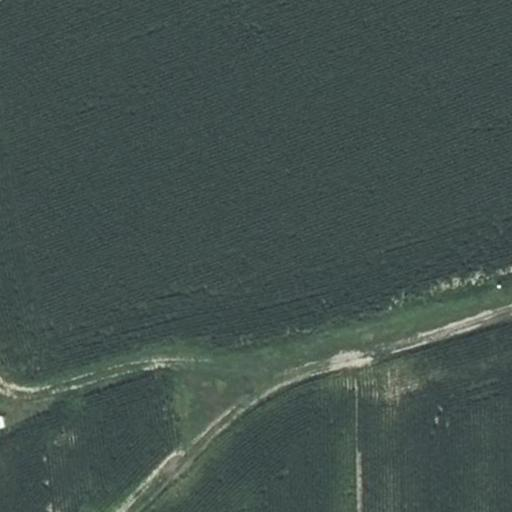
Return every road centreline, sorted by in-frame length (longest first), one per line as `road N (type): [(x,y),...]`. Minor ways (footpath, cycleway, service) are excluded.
road 1 (track): [(219,420),(272,387),(511,308)]
road 2 (track): [(0,396),(40,396),(96,374),(151,365),(186,382),(219,420)]
road 3 (track): [(130,511),(219,420)]
